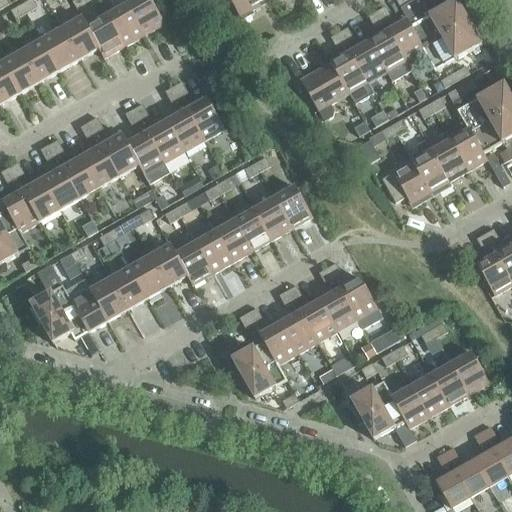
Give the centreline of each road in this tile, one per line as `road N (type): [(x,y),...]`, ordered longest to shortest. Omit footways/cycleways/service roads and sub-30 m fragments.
road 1 (residential): [(94,384),(327,451),(380,476)]
road 2 (residential): [(94,384),(322,251)]
road 3 (residential): [(0,160),(164,72)]
road 4 (residential): [(499,408),(380,476)]
